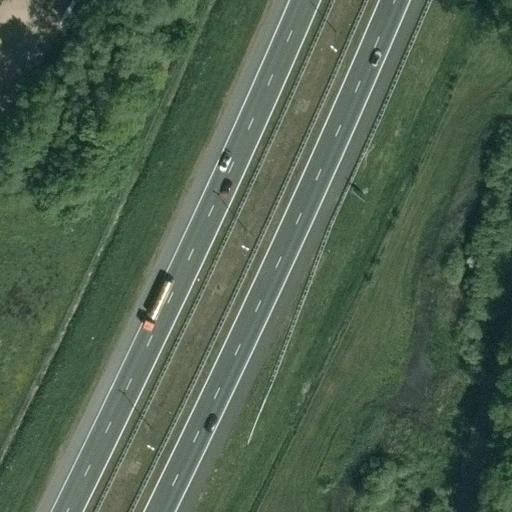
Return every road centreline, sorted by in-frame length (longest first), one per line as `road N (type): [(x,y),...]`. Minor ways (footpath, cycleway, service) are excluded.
road 1 (motorway): [(302,0),(63,511)]
road 2 (motorway): [(160,511),(396,0)]
road 3 (track): [(192,0),(113,181)]
